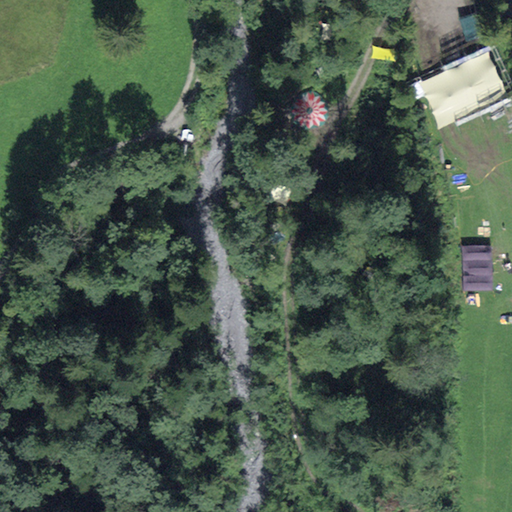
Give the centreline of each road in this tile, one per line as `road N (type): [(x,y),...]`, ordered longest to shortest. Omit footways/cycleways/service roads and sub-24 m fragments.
road 1 (track): [(411,0),(380,35),(333,131),(289,258),(287,365),(302,454),(367,511)]
road 2 (track): [(179,0),(188,59),(167,126),(44,252),(0,323)]
